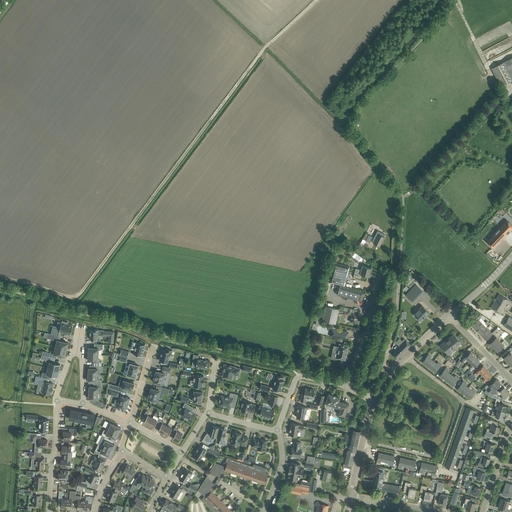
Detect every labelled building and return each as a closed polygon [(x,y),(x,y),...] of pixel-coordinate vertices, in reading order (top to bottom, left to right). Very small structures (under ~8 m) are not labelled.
[(511,80),(511,79),(511,77),(504,62),(491,68),(500,86),(511,80)] [(499,241),(511,227),(511,225),(506,220),(491,235),(492,236),(487,242),(492,247),(498,241),(499,241)] [(374,237),(372,242),(379,246),(385,234),(377,230),(376,234),(374,237)] [(344,286),(350,266),(335,262),(330,282),(340,285),(344,286)] [(369,274),(370,275),(372,268),(362,265),(361,269),(356,268),(353,276),(360,278),(361,274),(368,276),(368,275),(369,274)] [(404,281),(410,287),(419,278),(412,270),(403,278),(405,280),(404,281)] [(405,295),(413,302),(423,291),(416,284),(405,295)] [(338,295),(357,300),(359,300),(362,299),(364,292),(359,290),(340,285),(338,295)] [(500,314),(509,300),(499,294),(491,308),(500,314)] [(414,314),(420,320),(423,317),(424,317),(424,316),(425,314),(426,315),(429,312),(422,305),(414,314)] [(325,306),(322,320),(336,323),(339,309),(325,306)] [(348,315),(351,315),(350,321),(359,323),(360,317),(359,314),(356,313),(357,310),(350,308),(348,315)] [(507,319),(503,325),(508,328),(511,330),(511,319),(508,317),(507,319)] [(477,330),(479,332),(485,326),(478,319),(472,325),(475,329),(476,328),(477,330)] [(55,335),(58,336),(59,332),(70,334),(72,325),(68,324),(68,322),(62,320),(61,322),(58,321),(56,326),(58,327),(57,331),(52,329),(51,334),(55,335)] [(332,328),(330,336),(347,339),(348,332),(337,329),(338,325),(334,324),(333,328),(332,328)] [(479,332),(481,335),(481,334),(483,336),(482,336),(485,339),(492,333),(485,326),(479,332)] [(90,330),(89,336),(90,336),(90,339),(92,339),(92,342),(96,342),(97,340),(97,335),(98,335),(103,336),(103,335),(105,335),(109,335),(109,343),(112,343),(113,343),(114,331),(104,330),(98,330),(98,329),(94,329),(94,330),(90,330)] [(495,335),(497,338),(504,332),(501,330),(500,331),(495,335)] [(445,340),(440,344),(447,353),(454,347),(460,343),(461,345),(462,345),(453,334),(454,335),(446,341),(445,340)] [(490,344),(493,347),(494,346),(498,351),(502,346),(504,348),(508,345),(504,341),(502,343),(496,338),(490,344)] [(392,354),(397,359),(411,345),(405,339),(403,342),(401,340),(397,344),(399,346),(392,354)] [(57,340),(55,347),(66,349),(68,343),(68,342),(67,342),(64,342),(64,341),(60,340),(58,340),(57,340)] [(145,345),(137,342),(133,353),(142,356),(145,345)] [(89,347),(88,354),(98,354),(99,350),(103,348),(103,344),(94,343),(94,348),(89,347)] [(336,357),(345,359),(348,346),(339,344),(338,352),(333,351),(332,358),(336,359),(336,357)] [(66,349),(55,347),(54,351),(51,350),(49,356),(55,358),(56,358),(57,355),(61,356),(61,355),(64,356),(65,356),(66,349)] [(162,349),(159,360),(168,362),(170,355),(171,355),(172,350),(167,348),(166,350),(162,349)] [(127,357),(118,354),(114,352),(113,355),(118,356),(117,359),(126,362),(127,357)] [(467,359),(470,362),(475,357),(470,352),(465,357),(462,360),(464,362),(467,359)] [(49,363),(48,367),(59,370),(60,364),(54,362),(55,358),(42,354),(41,358),(45,360),(48,363),(49,363)] [(88,354),(88,360),(93,361),(93,365),(95,365),(102,366),(102,361),(99,359),(98,358),(98,354),(88,354)] [(201,368),(201,367),(206,368),(206,367),(207,367),(207,364),(206,364),(207,360),(198,359),(199,355),(193,354),(192,361),(197,361),(196,367),(201,368)] [(422,362),(429,367),(433,361),(430,358),(431,356),(428,354),(422,362)] [(470,362),(472,364),(469,367),(471,369),(474,366),(479,361),(475,357),(470,362)] [(136,377),(137,372),(137,373),(137,372),(137,370),(138,370),(139,365),(135,364),(135,363),(127,361),(126,364),(129,365),(127,374),(136,377)] [(429,367),(435,372),(441,364),(438,361),(437,363),(433,361),(429,367)] [(224,372),(222,376),(232,379),(232,378),(236,379),(237,375),(239,375),(240,369),(235,367),(236,367),(224,364),(223,371),(224,372)] [(89,368),(88,374),(97,374),(98,370),(103,370),(103,366),(95,365),(95,368),(89,368)] [(480,372),(482,375),(487,370),(483,365),(478,370),(476,372),(478,374),(480,372)] [(153,382),(162,384),(165,374),(168,375),(169,371),(171,371),(171,368),(171,367),(163,366),(162,370),(163,370),(162,372),(156,371),(155,375),(155,374),(154,377),(153,382)] [(59,370),(48,367),(47,372),(46,371),(42,372),(41,377),(42,377),(48,379),(50,379),(51,375),(57,376),(59,370)] [(440,375),(446,380),(451,374),(447,372),(449,370),(446,367),(440,375)] [(482,375),(485,377),(482,380),(484,382),(487,379),(492,374),(487,370),(482,375)] [(88,374),(88,380),(94,380),(94,383),(101,384),(101,380),(97,379),(97,374),(88,374)] [(191,380),(190,385),(194,386),(194,385),(202,386),(203,382),(204,382),(204,378),(203,378),(203,376),(204,375),(194,374),(193,380),(191,380)] [(446,380),(452,385),(459,377),(456,375),(454,377),(451,374),(446,380)] [(281,379),(281,377),(276,375),(274,380),(275,380),(272,388),(281,391),(284,381),(281,379)] [(42,392),(51,394),(52,390),(52,391),(53,387),(52,387),(53,384),(44,381),(42,381),(42,377),(41,377),(36,376),(35,381),(37,384),(42,385),(40,391),(42,392)] [(488,392),(486,394),(488,395),(491,396),(493,394),(494,393),(496,391),(497,391),(497,390),(495,388),(500,383),(500,382),(498,380),(497,380),(496,379),(492,382),(488,386),(491,389),(489,391),(488,392)] [(118,386),(117,390),(127,393),(128,389),(131,390),(132,387),(133,387),(134,383),(124,380),(122,387),(118,386)] [(457,389),(464,393),(468,387),(465,385),(466,383),(463,381),(457,389)] [(94,386),(89,386),(89,389),(89,392),(98,392),(98,388),(101,388),(101,384),(94,383),(94,386)] [(464,393),(470,398),(476,390),(473,388),(472,390),(468,387),(464,393)] [(504,387),(500,391),(502,394),(501,400),(504,401),(505,397),(510,393),(504,387)] [(156,401),(160,390),(151,388),(150,392),(149,394),(149,395),(148,399),(156,401)] [(306,396),(313,397),(314,389),(305,388),(304,394),(302,394),(300,401),(305,402),(306,396)] [(202,395),(202,392),(199,391),(199,390),(195,390),(194,390),(194,391),(192,390),(191,398),(193,398),(193,401),(201,402),(202,398),(202,395)] [(494,393),(491,396),(498,399),(499,396),(496,395),(498,393),(497,391),(496,391),(494,393)] [(89,394),(89,398),(95,398),(94,403),(101,406),(103,402),(97,400),(98,392),(89,392),(88,394),(89,394)] [(218,404),(230,407),(232,401),(236,402),(238,394),(230,392),(229,397),(221,395),(220,396),(219,396),(218,399),(220,399),(218,404)] [(325,403),(332,405),(332,406),(340,409),(338,414),(345,416),(349,404),(342,402),(342,403),(338,401),(340,397),(328,393),(325,403)] [(115,399),(114,404),(117,405),(117,406),(127,408),(128,403),(129,404),(129,403),(128,403),(128,402),(129,402),(129,401),(130,397),(120,395),(119,400),(115,399)] [(260,415),(272,419),(274,410),(274,409),(274,406),(276,406),(278,397),(272,395),(270,404),(272,405),(271,409),(262,406),(263,405),(259,405),(258,409),(261,410),(260,415)] [(246,412),(246,411),(253,412),(255,405),(251,403),(251,402),(247,401),(246,402),(247,402),(242,401),(241,406),(242,406),(241,410),(246,412)] [(192,407),(185,402),(183,406),(185,408),(181,415),(191,421),(196,414),(190,410),(192,407)] [(498,406),(497,409),(504,412),(506,405),(499,403),(498,403),(495,402),(494,405),(498,406)] [(296,412),(297,412),(296,417),(304,418),(305,414),(306,414),(307,407),(298,405),(296,412)] [(464,415),(471,417),(474,410),(466,407),(464,415)] [(497,409),(496,412),(492,411),(491,414),(495,415),(495,416),(502,418),(504,412),(497,409)] [(143,422),(148,425),(152,417),(148,415),(149,412),(146,410),(143,417),(146,418),(143,422)] [(148,425),(153,427),(155,424),(158,425),(162,419),(154,414),(152,417),(148,425)] [(461,422),(468,425),(471,417),(464,415),(461,422)] [(40,419),(39,430),(48,431),(49,419),(40,419)] [(487,428),(485,433),(493,436),(494,432),(497,433),(498,430),(499,430),(500,427),(499,427),(497,426),(498,422),(494,420),(489,419),(488,422),(491,423),(490,429),(487,428)] [(115,424),(109,421),(106,427),(119,433),(121,430),(120,430),(121,427),(114,424),(115,424)] [(458,430),(466,432),(468,425),(461,422),(458,430)] [(158,430),(163,433),(167,425),(162,423),(160,426),(159,426),(160,426),(158,430)] [(290,427),(288,434),(297,436),(298,431),(299,431),(299,429),(303,430),(304,425),(300,425),(300,424),(292,423),(291,427),(290,427)] [(170,432),(171,432),(170,431),(172,428),(167,425),(163,433),(168,435),(170,432)] [(213,436),(217,437),(219,427),(212,425),(210,434),(207,433),(203,440),(211,442),(213,436)] [(101,435),(102,436),(108,438),(109,436),(116,439),(117,436),(118,436),(119,433),(106,427),(105,430),(104,429),(101,435)] [(171,432),(174,434),(172,438),(178,441),(182,434),(177,431),(178,428),(175,427),(172,433),(171,432)] [(217,437),(220,438),(219,443),(226,445),(230,433),(226,432),(226,429),(219,427),(217,437)] [(74,432),(63,431),(63,439),(71,440),(71,435),(74,435),(80,436),(80,429),(75,429),(74,432)] [(347,435),(345,442),(346,442),(347,443),(349,443),(357,445),(358,441),(358,438),(360,431),(355,430),(351,429),(350,434),(349,435),(348,435),(347,435)] [(456,437),(463,440),(466,432),(458,430),(456,437)] [(230,442),(239,445),(239,444),(246,445),(248,438),(241,436),(242,433),(238,432),(237,431),(235,431),(234,431),(233,431),(233,432),(232,433),(232,435),(232,436),(230,442)] [(25,432),(25,438),(31,438),(30,441),(39,442),(38,447),(47,447),(47,440),(41,439),(36,439),(36,435),(36,433),(25,432)] [(98,444),(112,450),(115,446),(114,445),(114,444),(109,441),(110,439),(108,438),(102,436),(100,439),(102,440),(100,445),(98,444)] [(453,445),(460,448),(463,440),(456,437),(453,445)] [(257,449),(265,451),(267,444),(266,444),(267,440),(266,440),(266,439),(264,438),(263,439),(260,438),(260,440),(253,438),(251,446),(257,448),(257,449)] [(487,442),(488,441),(485,440),(484,443),(486,444),(485,450),(487,450),(487,451),(488,451),(491,452),(494,444),(487,442)] [(292,447),(291,455),(299,457),(301,448),(299,448),(300,442),(294,441),(293,447),(292,447)] [(344,462),(343,467),(351,468),(352,464),(353,464),(357,445),(349,443),(348,449),(346,448),(343,462),(344,462)] [(112,450),(98,444),(100,445),(98,449),(96,448),(94,452),(101,455),(103,453),(109,455),(110,454),(111,454),(112,450)] [(64,452),(64,456),(72,456),(72,451),(71,451),(71,445),(67,445),(67,446),(62,445),(62,446),(61,446),(61,449),(62,449),(62,452),(64,452)] [(195,456),(193,458),(198,461),(199,459),(200,459),(202,456),(203,456),(207,450),(199,445),(195,451),(196,452),(194,456),(195,456)] [(450,453),(458,455),(460,448),(453,445),(450,453)] [(219,453),(210,447),(208,451),(217,457),(219,453)] [(485,452),(474,449),(474,450),(475,452),(476,454),(478,457),(480,458),(478,465),(485,467),(486,464),(487,465),(489,458),(484,456),(485,452)] [(381,461),(385,462),(386,454),(379,452),(377,462),(380,463),(381,461)] [(448,460),(455,463),(458,455),(450,453),(448,460)] [(385,462),(389,462),(388,464),(392,465),(394,456),(386,454),(385,462)] [(64,456),(63,459),(61,459),(61,462),(60,462),(60,465),(61,465),(61,466),(65,466),(65,467),(70,468),(70,462),(71,462),(72,456),(64,456)] [(102,466),(105,460),(97,457),(94,456),(90,465),(101,471),(103,466),(102,466)] [(32,457),(31,464),(36,464),(36,468),(44,469),(44,457),(39,457),(36,457),(35,457),(32,457)] [(222,469),(224,470),(265,484),(268,473),(266,473),(267,468),(254,464),(253,466),(227,457),(225,462),(224,462),(223,465),(222,469)] [(402,465),(406,466),(408,459),(400,457),(398,467),(401,467),(402,465)] [(406,466),(410,467),(410,470),(413,470),(416,461),(408,459),(406,466)] [(445,467),(453,469),(455,463),(448,460),(445,467)] [(289,467),(289,470),(303,472),(303,469),(300,468),(300,464),(291,462),(290,467),(289,467)] [(423,470),(428,471),(429,464),(421,462),(419,472),(423,472),(423,470)] [(222,471),(222,469),(223,465),(215,463),(209,472),(219,476),(222,471)] [(124,473),(126,475),(131,467),(127,464),(126,466),(124,465),(119,474),(122,476),(124,473)] [(428,471),(432,472),(431,474),(432,475),(435,475),(437,466),(429,464),(428,471)] [(474,465),(473,470),(474,470),(473,474),(477,475),(476,477),(478,478),(483,480),(483,479),(484,479),(485,476),(484,476),(485,472),(484,472),(485,469),(478,467),(477,467),(475,466),(474,465)] [(86,467),(84,471),(89,474),(87,479),(85,482),(85,483),(87,484),(89,485),(91,481),(95,483),(99,475),(93,473),(94,470),(86,467)] [(126,475),(128,476),(127,479),(130,481),(136,472),(134,471),(135,469),(131,467),(126,475)] [(181,474),(179,478),(186,482),(192,473),(186,469),(182,474),(181,474)] [(58,474),(58,479),(66,480),(67,476),(68,477),(69,470),(61,470),(60,474),(58,474)] [(289,470),(288,473),(289,473),(288,478),(297,480),(298,475),(302,475),(303,472),(289,470)] [(324,471),(320,470),(319,474),(323,475),(323,478),(329,479),(331,472),(324,470),(324,471)] [(373,480),(371,480),(370,484),(381,486),(380,489),(398,492),(399,486),(381,483),(382,481),(382,482),(383,477),(384,472),(375,470),(373,480)] [(141,483),(144,485),(149,477),(147,475),(146,476),(143,474),(140,479),(137,477),(133,484),(139,488),(141,483)] [(43,476),(38,476),(35,476),(34,486),(42,487),(43,476)] [(198,490),(204,495),(205,495),(201,499),(214,511),(233,511),(211,491),(210,490),(212,487),(214,484),(206,476),(198,490)] [(144,485),(147,487),(144,491),(151,496),(155,489),(151,487),(155,481),(151,479),(152,478),(149,477),(144,485)] [(403,492),(408,493),(407,496),(414,497),(416,488),(410,487),(411,483),(405,481),(403,492)] [(504,490),(503,494),(504,494),(509,496),(511,497),(511,494),(511,493),(511,483),(508,482),(507,484),(506,484),(504,489),(505,489),(505,491),(504,490)] [(110,489),(106,498),(111,500),(113,501),(117,492),(116,492),(117,489),(120,490),(126,494),(126,492),(128,490),(122,486),(120,485),(119,485),(117,484),(114,483),(113,487),(114,488),(113,490),(110,489)] [(188,487),(195,492),(198,488),(190,483),(188,487)] [(190,489),(182,484),(180,487),(175,484),(173,488),(170,494),(176,498),(182,489),(188,492),(190,489)] [(293,484),(291,492),(301,494),(301,492),(302,486),(293,484)] [(480,488),(475,486),(474,484),(471,485),(471,487),(467,490),(468,493),(472,494),(473,493),(478,495),(480,488)] [(420,492),(425,493),(423,499),(430,501),(432,492),(426,491),(427,486),(421,485),(420,492)] [(34,494),(34,490),(26,490),(26,494),(30,494),(30,497),(34,497),(33,505),(36,505),(36,504),(41,505),(41,500),(40,500),(41,495),(34,494)] [(66,508),(71,509),(72,501),(75,502),(75,495),(76,490),(70,490),(70,499),(67,498),(66,508)] [(450,503),(455,505),(459,493),(454,492),(450,503)] [(441,504),(445,504),(446,504),(447,495),(442,494),(440,493),(440,496),(439,502),(441,503),(441,504)] [(77,509),(82,510),(83,500),(80,500),(81,495),(75,495),(75,502),(78,502),(77,509)] [(464,502),(462,507),(465,508),(467,508),(470,509),(470,510),(472,511),(473,510),(476,503),(475,502),(476,499),(471,497),(465,495),(465,497),(463,501),(464,502)] [(82,510),(88,510),(88,503),(91,503),(92,496),(86,496),(86,500),(83,500),(82,510)] [(142,503),(144,501),(137,496),(134,500),(136,501),(132,508),(135,510),(136,509),(140,511),(144,505),(142,503)] [(162,507),(169,511),(172,511),(177,506),(166,499),(166,500),(165,500),(163,503),(164,503),(162,507)] [(499,503),(498,508),(500,508),(506,510),(505,511),(511,511),(511,509),(510,509),(511,505),(508,504),(509,502),(509,501),(506,500),(502,499),(500,503),(499,503)] [(327,511),(329,505),(318,503),(315,511),(327,511)]
